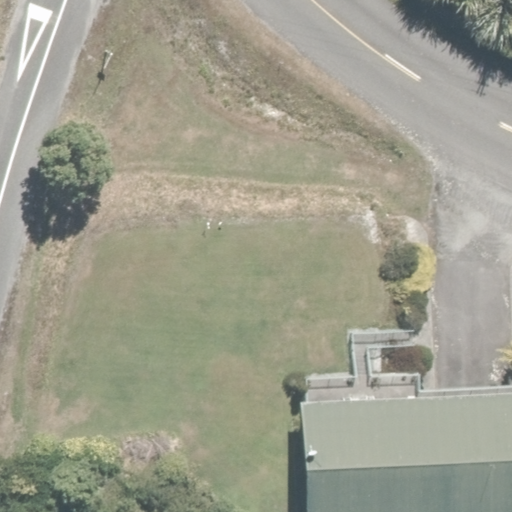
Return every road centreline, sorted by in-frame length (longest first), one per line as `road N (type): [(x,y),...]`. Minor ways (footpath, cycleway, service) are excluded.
road 1 (unclassified): [(511,138),(392,69),(309,0)]
road 2 (unclassified): [(68,0),(0,190)]
